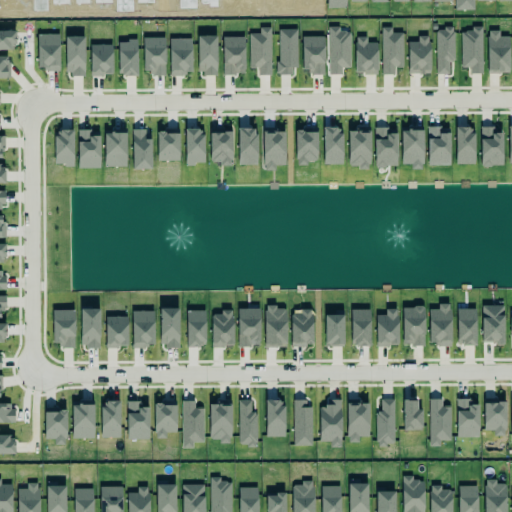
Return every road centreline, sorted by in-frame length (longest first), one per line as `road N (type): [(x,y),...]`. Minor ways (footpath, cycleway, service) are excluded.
road 1 (residential): [(511,99),(25,108),(24,372)]
road 2 (residential): [(24,372),(511,375)]
